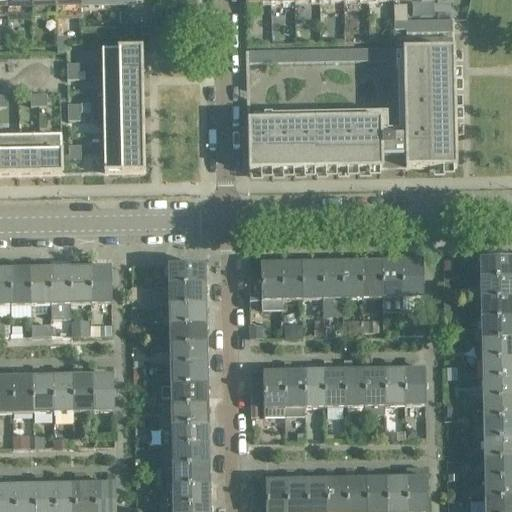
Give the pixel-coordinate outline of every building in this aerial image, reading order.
[(32,10),(31,0),(7,0),(7,11),(32,10)] [(56,9),(55,0),(31,0),(32,10),(56,9)] [(81,9),(81,6),(80,0),(55,0),(56,9),(81,9)] [(405,34),(452,33),(451,21),(393,23),(394,31),(405,31),(405,34)] [(413,52),(452,51),(452,39),(413,40),(413,52)] [(102,74),(141,73),(141,51),(102,52),(102,74)] [(246,66),(385,63),(384,51),(246,54),(246,66)] [(247,124),(248,174),(381,171),(381,169),(405,169),(405,171),(454,170),(452,51),(413,52),(402,52),(404,138),(380,139),(380,122),(247,124)] [(67,74),(79,74),(79,66),(67,66),(67,74)] [(102,74),(103,94),(142,93),(141,73),(102,74)] [(67,74),(67,82),(79,82),(79,74),(67,74)] [(103,94),(103,114),(142,114),(142,93),(103,94)] [(68,115),(80,115),(80,107),(68,107),(68,115)] [(31,109),(31,121),(39,121),(39,109),(31,109)] [(39,109),(39,121),(47,121),(47,109),(39,109)] [(103,114),(104,135),(142,134),(142,114),(103,114)] [(68,115),(68,123),(80,123),(80,115),(68,115)] [(104,135),(104,155),(143,154),(142,134),(104,135)] [(19,140),(20,178),(40,178),(39,139),(19,140)] [(39,139),(40,178),(61,178),(61,164),(61,156),(61,148),(61,139),(39,139)] [(0,140),(0,178),(20,178),(19,140),(0,140)] [(61,148),(61,156),(73,156),(73,148),(61,148)] [(104,155),(104,177),(143,176),(143,154),(104,155)] [(61,156),(61,164),(73,164),(73,156),(61,156)] [(511,283),(511,262),(480,263),(480,284),(511,283)] [(402,301),(401,264),(381,265),(382,301),(402,301)] [(423,300),(422,264),(401,264),(402,301),(423,300)] [(362,302),(361,265),(341,266),(342,302),(362,302)] [(382,301),(381,265),(361,265),(362,302),(382,301)] [(302,303),(301,266),(281,267),(282,303),(302,303)] [(322,302),(321,266),(301,266),(302,303),(322,302)] [(342,302),(341,266),(321,266),(322,302),(342,302)] [(282,303),(281,267),(260,267),(260,279),(261,303),(282,303)] [(204,289),(204,268),(168,269),(168,290),(204,289)] [(90,307),(89,270),(69,271),(70,307),(90,307)] [(111,307),(110,270),(89,270),(90,307),(111,307)] [(50,308),(49,271),(29,272),(30,308),(50,308)] [(70,307),(69,271),(49,271),(50,308),(70,307)] [(0,308),(10,308),(9,272),(0,272),(0,308)] [(30,308),(29,272),(9,272),(10,308),(30,308)] [(261,303),(260,279),(249,279),(249,304),(261,303)] [(511,303),(511,283),(480,284),(480,304),(511,303)] [(452,298),(452,285),(444,285),(444,298),(452,298)] [(205,309),(205,297),(204,289),(168,290),(168,310),(205,309)] [(142,302),(142,291),(132,291),(132,302),(142,302)] [(511,323),(511,303),(480,304),(481,324),(511,323)] [(453,317),(452,305),(444,305),(445,317),(453,317)] [(205,329),(205,309),(168,310),(169,330),(205,329)] [(511,343),(511,323),(481,324),(481,344),(511,343)] [(362,337),(362,325),(354,325),(354,337),(362,337)] [(395,336),(395,326),(381,326),(382,336),(395,336)] [(206,349),(205,329),(169,330),(169,350),(206,349)] [(343,338),(342,329),(334,329),(335,339),(343,338)] [(112,338),(111,330),(99,330),(99,339),(112,338)] [(292,339),(293,331),(282,330),(282,338),(292,339)] [(511,363),(511,343),(481,344),(482,364),(511,363)] [(206,369),(206,349),(169,350),(170,370),(206,369)] [(384,409),(383,373),(372,373),(372,363),(364,364),(364,373),(363,373),(364,410),(384,409)] [(404,409),(403,372),(392,373),(391,363),(384,363),(384,373),(383,373),(384,409),(404,409)] [(511,383),(511,363),(482,364),(482,384),(511,383)] [(344,410),(343,374),(332,374),(331,364),(324,364),(324,374),(323,374),(324,411),(344,410)] [(364,410),(363,373),(352,374),(351,364),(343,364),(343,374),(344,410),(364,410)] [(304,420),(304,411),(303,375),(292,375),(291,365),(283,365),(284,375),(284,420),(304,420)] [(53,416),(52,379),(39,380),(39,369),(32,370),(33,380),(32,380),(33,416),(53,416)] [(73,415),(72,379),(59,379),(58,369),(52,369),(52,379),(53,416),(73,415)] [(93,415),(92,378),(79,379),(79,369),(73,369),(73,379),(72,379),(73,415),(93,415)] [(206,389),(206,369),(170,370),(170,390),(206,389)] [(425,408),(424,372),(403,372),(404,409),(425,408)] [(324,411),(323,374),(303,375),(304,411),(324,411)] [(284,420),(284,375),(262,376),(263,376),(263,399),(263,421),(284,420)] [(263,399),(263,376),(251,377),(251,399),(263,399)] [(113,414),(113,378),(92,378),(93,415),(113,414)] [(0,416),(13,417),(12,380),(0,380),(0,416)] [(33,416),(32,380),(12,380),(13,417),(33,416)] [(511,403),(511,383),(482,384),(482,404),(511,403)] [(207,409),(206,389),(170,390),(170,410),(207,409)] [(511,423),(511,403),(482,404),(483,424),(511,423)] [(456,418),(456,406),(448,406),(448,419),(456,418)] [(207,429),(207,409),(170,410),(171,430),(207,429)] [(511,443),(511,423),(483,424),(483,444),(511,443)] [(208,449),(207,429),(171,430),(171,450),(208,449)] [(418,441),(417,435),(413,431),(407,431),(406,441),(418,441)] [(24,449),(24,441),(14,440),(13,449),(24,449)] [(511,463),(511,443),(483,444),(483,464),(511,463)] [(208,469),(208,449),(171,450),(172,470),(208,469)] [(511,483),(511,463),(483,464),(484,484),(511,483)] [(208,489),(208,469),(172,470),(172,490),(208,489)] [(427,511),(427,493),(426,481),(414,481),(414,471),(406,471),(406,481),(406,511),(427,511)] [(366,511),(366,482),(354,482),(354,472),(346,472),(346,482),(346,511),(366,511)] [(326,511),(326,483),(313,483),(313,473),(306,473),(306,483),(306,511),(326,511)] [(346,511),(346,482),(332,483),(332,476),(326,476),(326,483),(326,511),(346,511)] [(94,511),(94,487),(81,487),(81,477),(75,477),(75,487),(74,487),(74,511),(94,511)] [(0,511),(14,511),(14,489),(2,489),(1,479),(0,479),(0,511)] [(406,511),(406,481),(386,482),(386,511),(406,511)] [(386,511),(386,482),(366,482),(366,511),(386,511)] [(149,491),(148,483),(136,483),(136,491),(149,491)] [(306,511),(306,483),(286,484),(286,511),(306,511)] [(511,503),(511,483),(484,484),(484,504),(511,503)] [(286,511),(286,484),(265,484),(265,511),(286,511)] [(74,511),(74,487),(54,488),(54,511),(74,511)] [(115,511),(115,487),(94,487),(94,511),(115,511)] [(34,511),(34,488),(14,489),(14,511),(34,511)] [(54,511),(54,488),(34,488),(34,511),(54,511)] [(209,509),(208,489),(172,490),(172,510),(209,509)] [(459,505),(459,497),(455,492),(447,492),(447,504),(459,505)] [(511,511),(511,503),(484,504),(484,511),(511,511)]
